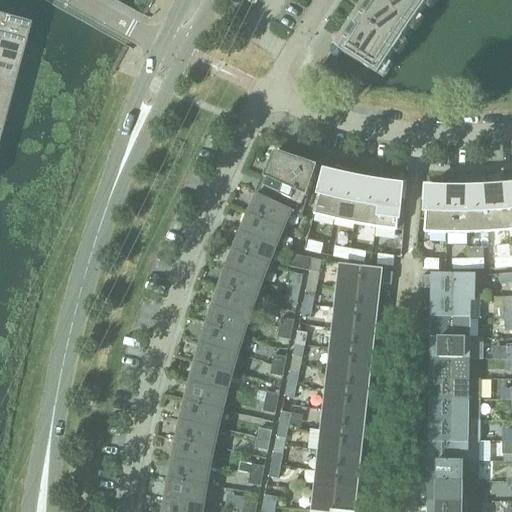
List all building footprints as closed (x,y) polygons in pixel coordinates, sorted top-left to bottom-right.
[(374,0),(344,43),(339,51),(380,77),(384,70),(393,56),(402,41),(412,27),(422,13),(431,0),(374,0)] [(0,39),(18,44),(24,23),(0,16),(0,39)] [(0,61),(13,65),(18,44),(0,39),(0,61)] [(13,65),(0,61),(0,83),(7,86),(13,65)] [(276,152),(256,196),(291,211),(291,212),(301,217),(318,166),(276,152)] [(324,218),(334,220),(345,173),(335,171),(334,174),(325,172),(314,215),(324,218)] [(355,224),(363,181),(356,179),(356,176),(345,173),(334,220),(355,224)] [(365,226),(375,228),(383,180),(372,178),(371,182),(363,181),(355,224),(365,226)] [(386,229),(397,230),(402,183),(383,180),(375,228),(386,229)] [(497,184),(485,185),(488,233),(509,232),(505,187),(497,188),(497,184)] [(428,185),(425,233),(436,233),(447,234),(448,186),(428,185)] [(467,189),(467,234),(478,234),(488,233),(485,185),(474,185),(474,189),(467,189)] [(448,186),(447,234),(448,234),(448,246),(467,246),(467,234),(467,189),(459,190),(459,186),(448,186)] [(251,203),(247,213),(283,229),(291,212),(291,211),(256,196),(253,204),(251,203)] [(400,209),(397,230),(403,231),(406,209),(400,209)] [(276,247),(283,229),(247,213),(242,223),(244,224),(241,232),(276,247)] [(269,264),(276,247),(241,232),(237,240),(235,240),(231,250),(269,264)] [(305,250),(321,254),(323,244),(307,241),(305,250)] [(333,257),(349,260),(351,250),(335,247),(333,257)] [(229,261),(226,269),(262,282),(269,264),(231,250),(227,260),(229,261)] [(364,263),(366,253),(351,250),(349,260),(364,263)] [(293,255),(290,267),(304,270),(309,271),(312,259),(293,255)] [(393,267),(395,257),(378,255),(377,265),(393,267)] [(496,269),(511,268),(511,258),(495,259),(496,269)] [(312,259),(309,271),(310,271),(319,273),(321,260),(312,259)] [(439,270),(439,260),(423,259),(422,269),(439,270)] [(453,270),(468,270),(468,260),(453,260),(453,270)] [(484,270),(484,260),(468,260),(468,270),(484,270)] [(391,285),(393,273),(341,267),(339,288),(377,293),(378,284),(391,285)] [(221,277),(217,287),(256,300),(262,282),(226,269),(223,277),(221,277)] [(290,273),(286,293),(299,295),(303,276),(294,274),(290,273)] [(511,273),(500,275),(501,284),(511,283),(511,273)] [(436,289),(436,298),(474,298),(474,277),(422,276),(422,289),(436,289)] [(249,319),(256,300),(217,287),(214,297),(216,298),(213,306),(249,319)] [(339,288),(336,309),(376,313),(378,302),(376,301),(377,293),(339,288)] [(306,292),(303,304),(313,306),(315,293),(306,292)] [(286,293),(284,302),(288,303),(297,305),(299,295),(286,293)] [(433,306),(433,318),(469,319),(480,319),(481,299),(474,299),(474,298),(436,298),(435,306),(433,306)] [(301,317),(310,318),(313,306),(303,304),(301,317)] [(511,305),(503,307),(504,319),(511,318),(511,305)] [(243,337),(249,319),(213,306),(210,315),(208,314),(205,325),(243,337)] [(336,309),(334,329),(372,333),(373,324),(375,325),(376,313),(336,309)] [(469,339),(469,319),(433,318),(433,330),(435,330),(435,338),(469,339)] [(281,319),(279,329),(292,331),(294,321),(285,319),(281,319)] [(238,355),(243,337),(205,325),(202,335),(203,336),(201,344),(238,355)] [(279,329),(277,338),(280,339),(290,341),(292,331),(279,329)] [(334,329),(332,349),(372,354),(373,342),(371,342),(372,333),(334,329)] [(298,332),(295,344),(305,346),(307,334),(298,332)] [(481,339),(469,339),(435,338),(435,347),(433,347),(433,359),(468,360),(481,360),(481,339)] [(234,368),(238,355),(201,344),(198,353),(196,352),(193,363),(232,374),(234,368)] [(293,357),(302,359),(305,346),(295,344),(293,357)] [(330,369),(367,374),(368,365),(370,365),(372,354),(332,349),(330,369)] [(274,355),(272,365),(285,368),(286,358),(277,356),(274,355)] [(468,380),(468,379),(468,360),(433,359),(432,370),(434,370),(434,379),(468,380)] [(192,374),(190,383),(227,392),(232,374),(193,363),(190,374),(192,374)] [(272,365),(270,375),(273,376),(283,377),(285,368),(272,365)] [(330,369),(327,390),(367,394),(368,383),(366,382),(367,374),(330,369)] [(290,372),(287,384),(297,386),(299,374),(290,372)] [(468,379),(468,380),(434,379),(434,388),(432,388),(432,400),(480,401),(481,379),(468,379)] [(222,411),(227,392),(190,383),(188,391),(186,391),(183,401),(222,411)] [(285,397),(294,399),(297,386),(287,384),(285,397)] [(327,390),(325,410),(363,415),(364,406),(366,406),(367,394),(327,390)] [(266,392),(264,402),(277,405),(279,395),(270,393),(266,392)] [(480,421),(480,401),(432,400),(432,412),(434,412),(433,420),(467,421),(480,421)] [(218,430),(222,411),(183,401),(181,412),(183,412),(181,421),(218,430)] [(264,402),(262,412),(266,413),(275,415),(277,405),(264,402)] [(325,410),(323,431),(362,435),(364,424),(362,423),(363,415),(325,410)] [(282,412),(279,425),(289,427),(291,414),(282,412)] [(481,421),(480,421),(467,421),(433,420),(433,429),(431,429),(431,441),(479,442),(479,441),(480,442),(481,421)] [(214,448),(218,430),(181,421),(179,430),(177,429),(175,440),(214,448)] [(277,437),(286,439),(289,427),(279,425),(277,437)] [(259,429),(257,439),(270,441),(272,431),(262,430),(259,429)] [(323,431),(320,451),(358,455),(359,446),(361,447),(362,435),(323,431)] [(257,439),(255,448),(258,449),(268,451),(270,441),(257,439)] [(210,467),(214,448),(175,440),(172,451),(174,451),(173,460),(210,467)] [(479,462),(479,442),(431,441),(431,452),(433,452),(433,461),(467,462),(479,462)] [(511,441),(502,442),(502,455),(503,455),(511,454),(511,441)] [(320,451),(318,471),(358,476),(359,464),(357,464),(358,455),(320,451)] [(274,452),(271,465),(281,467),(283,454),(274,452)] [(207,486),(210,467),(173,460),(171,468),(169,468),(167,479),(207,486)] [(479,462),(467,462),(433,461),(433,470),(431,470),(430,482),(479,482),(479,462)] [(240,462),(238,472),(239,472),(249,474),(263,477),(265,467),(255,465),(241,462),(240,462)] [(269,477),(278,479),(281,467),(271,465),(269,477)] [(316,492),(354,496),(355,487),(357,487),(358,476),(318,471),(316,492)] [(249,474),(248,484),(251,485),(261,487),(263,477),(249,474)] [(204,505),(207,486),(167,479),(165,490),(167,490),(166,499),(204,505)] [(479,502),(479,482),(430,482),(430,493),(432,493),(432,502),(466,502),(479,502)] [(316,492),(313,511),(315,511),(353,511),(355,505),(353,504),(354,496),(316,492)] [(265,496),(263,505),(275,508),(277,498),(274,498),(265,496)] [(202,511),(204,505),(166,499),(164,508),(162,507),(161,511),(202,511)] [(244,501),(242,511),(247,511),(255,511),(257,504),(248,502),(244,501)] [(478,511),(479,502),(466,502),(432,502),(432,511),(430,511),(478,511)]
